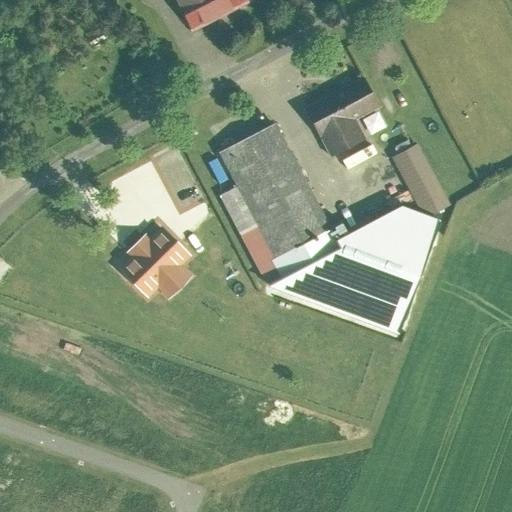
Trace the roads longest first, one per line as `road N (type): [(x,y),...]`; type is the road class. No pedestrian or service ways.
road 1 (residential): [(0,216),(45,179),(404,0)]
road 2 (residential): [(0,427),(186,495),(180,511)]
